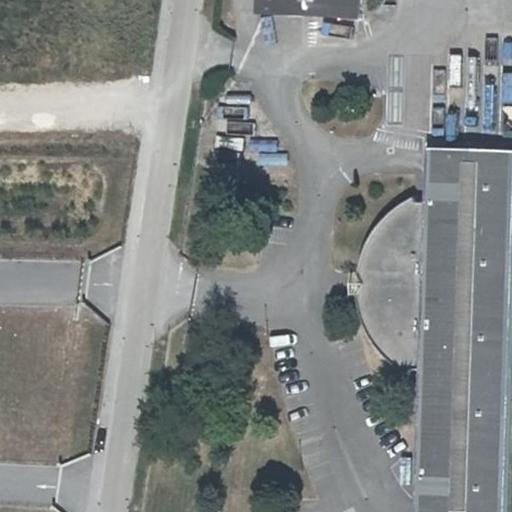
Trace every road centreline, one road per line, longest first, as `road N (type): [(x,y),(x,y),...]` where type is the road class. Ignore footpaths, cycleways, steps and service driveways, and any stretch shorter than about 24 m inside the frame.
road 1 (unclassified): [(181,0),(113,511)]
road 2 (track): [(0,149),(163,154)]
